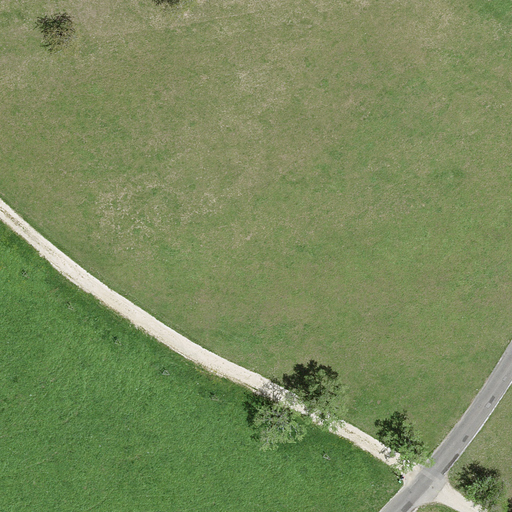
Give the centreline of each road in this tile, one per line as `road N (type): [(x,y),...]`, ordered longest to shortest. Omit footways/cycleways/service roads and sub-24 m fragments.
road 1 (track): [(475,511),(179,343),(73,274),(0,210)]
road 2 (tertiary): [(392,511),(511,358)]
